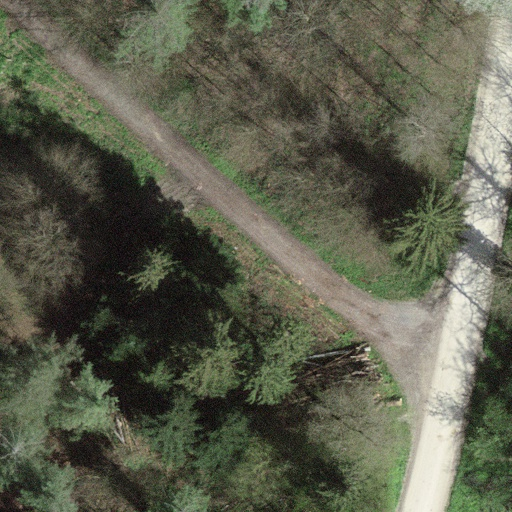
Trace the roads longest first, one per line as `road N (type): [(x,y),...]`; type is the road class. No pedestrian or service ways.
road 1 (track): [(17,0),(446,405)]
road 2 (unclassified): [(422,511),(511,43)]
